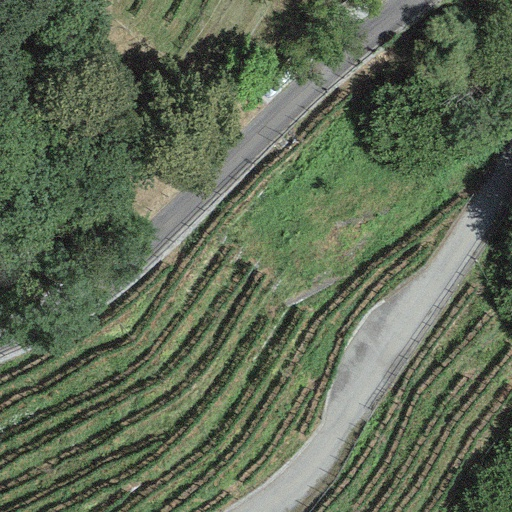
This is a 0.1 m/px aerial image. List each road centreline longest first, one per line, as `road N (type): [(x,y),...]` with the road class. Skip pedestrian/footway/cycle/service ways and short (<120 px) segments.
road 1 (unclassified): [(410,0),(130,255),(92,286),(0,336)]
road 2 (residential): [(253,511),(326,441),(511,160)]
